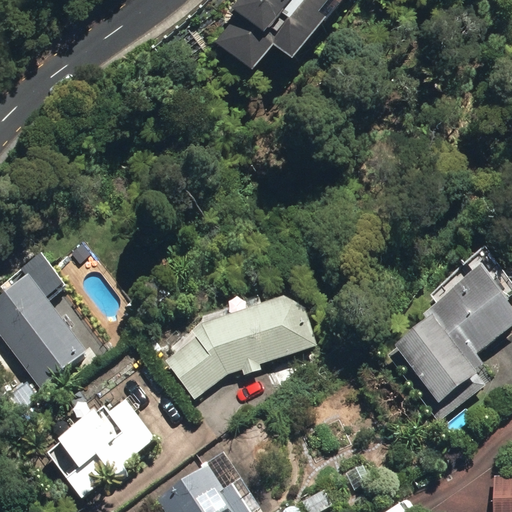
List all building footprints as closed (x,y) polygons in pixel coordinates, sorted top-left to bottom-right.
[(241,0),(235,8),(241,13),(219,41),(257,71),(279,44),(300,61),(333,19),(326,13),(336,0),(241,0)] [(391,356),(442,422),(490,385),(480,370),(486,365),(479,356),(511,331),(511,303),(488,270),(427,318),(431,324),(391,356)] [(0,301),(0,331),(42,390),(90,353),(32,277),(0,301)] [(168,363),(196,401),(233,374),(244,371),(246,377),(263,373),(262,366),(321,348),(310,309),(289,296),(205,326),(193,334),(198,341),(168,363)] [(146,345),(156,356),(165,349),(155,337),(146,345)] [(49,452),(82,500),(112,477),(121,478),(126,474),(128,465),(158,441),(129,403),(113,416),(108,408),(49,452)] [(159,505),(163,511),(260,511),(264,510),(229,456),(159,505)] [(496,511),(511,511),(511,478),(496,479),(496,511)] [(304,504),(308,511),(322,511),(333,506),(326,493),(304,504)]
